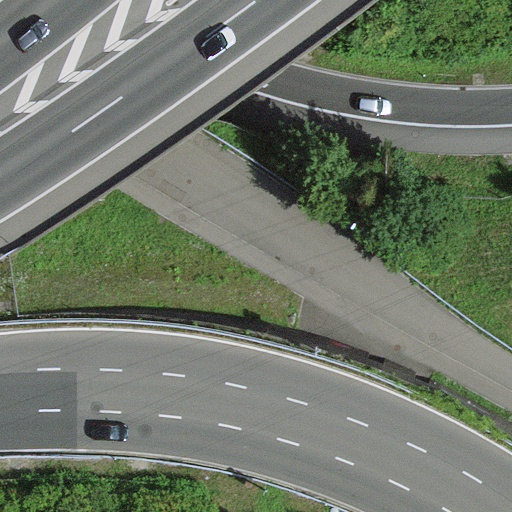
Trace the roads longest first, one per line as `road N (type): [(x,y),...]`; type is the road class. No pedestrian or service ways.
road 1 (motorway): [(0,394),(110,392),(217,402),(374,451),(489,511)]
road 2 (motorway): [(119,0),(203,49),(334,94),(419,108),(511,107)]
road 3 (motorway): [(0,180),(261,0)]
